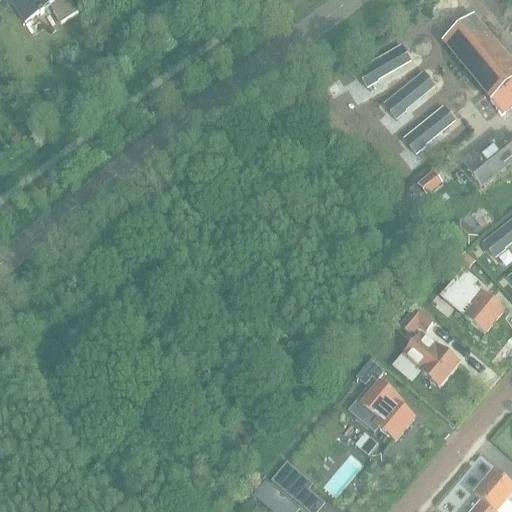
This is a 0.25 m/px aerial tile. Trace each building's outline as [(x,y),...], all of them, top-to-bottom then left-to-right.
[(67,0),(65,0),(65,1),(64,0),(11,0),(10,1),(25,23),(48,7),(60,25),(77,14),(67,0)] [(442,45),(501,117),(511,108),(511,67),(473,20),(442,45)] [(335,108),(367,85),(359,75),(328,98),(335,108)] [(393,113),(364,136),(371,145),(400,122),(393,113)] [(427,138),(444,159),(469,139),(452,118),(427,138)] [(511,135),(503,143),(496,134),(460,164),(480,189),(511,162),(511,135)] [(427,189),(401,160),(391,168),(417,197),(427,189)] [(480,241),(452,216),(444,225),(471,250),(480,241)] [(461,269),(472,278),(479,270),(469,261),(473,257),(466,251),(456,264),(461,268),(461,269)] [(461,272),(447,289),(461,301),(453,311),(483,336),(503,313),(478,292),(477,293),(473,289),(477,285),(461,272)] [(416,308),(398,329),(410,338),(418,329),(425,335),(434,323),(416,308)] [(420,335),(401,358),(419,374),(438,390),(458,367),(434,347),(420,335)] [(384,373),(369,362),(354,379),(363,387),(370,379),(375,383),(384,373)] [(372,383),(346,413),(373,435),(377,431),(394,445),(416,420),(400,407),(403,404),(377,382),(374,385),(372,383)] [(480,505),(473,511),(498,511),(506,503),(511,508),(511,490),(493,475),(472,500),(480,505)]
